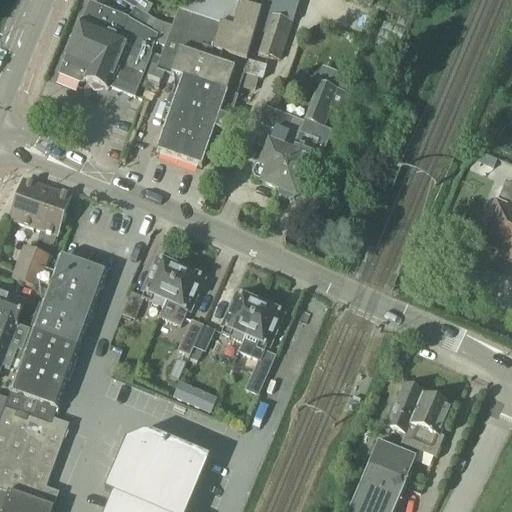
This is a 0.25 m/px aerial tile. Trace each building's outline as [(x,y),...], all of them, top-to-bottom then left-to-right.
[(118,0),(118,1),(134,11),(147,18),(152,9),(143,3),(139,0),(118,0)] [(162,124),(167,125),(156,155),(201,171),(212,141),(222,144),(238,99),(236,98),(239,90),(240,91),(243,75),(247,63),(250,53),(255,37),(262,13),(255,11),(258,0),(181,0),(179,12),(177,17),(172,32),(164,50),(156,73),(182,81),(174,102),(170,101),(162,124)] [(247,63),(243,75),(240,91),(254,95),(257,82),(262,83),(269,60),(280,64),(292,26),(294,27),(301,0),(266,0),(262,13),(255,37),(262,39),(256,55),(250,53),(247,63)] [(374,0),(340,0),(371,10),(374,0)] [(108,93),(108,91),(133,101),(130,109),(138,113),(144,99),(136,95),(148,66),(152,58),(151,58),(154,47),(164,50),(172,32),(156,24),(147,18),(134,11),(128,22),(90,6),(83,22),(80,28),(79,27),(64,62),(65,63),(59,77),(80,86),(85,84),(87,85),(93,94),(104,92),(108,93)] [(343,82),(327,76),(324,85),(339,91),(343,82)] [(293,153),(277,193),(296,200),(313,158),(321,162),(332,133),(323,130),(326,122),(330,113),(341,117),(348,97),(338,93),(339,91),(324,85),(324,87),(319,85),(311,103),(303,123),(305,123),(294,149),(293,153)] [(355,92),(352,101),(361,104),(364,95),(355,92)] [(364,104),(380,110),(385,98),(368,92),(364,104)] [(254,181),(261,184),(260,186),(277,193),(293,153),(284,150),(290,137),(289,137),(295,122),(265,110),(251,147),(266,152),(260,168),(255,170),(252,176),(254,181)] [(503,262),(511,265),(511,187),(506,185),(498,204),(496,204),(479,245),(506,256),(503,262)] [(22,186),(7,226),(39,238),(45,222),(42,220),(51,195),(22,186)] [(39,238),(36,245),(49,250),(52,241),(53,242),(69,201),(51,195),(42,220),(45,222),(39,238)] [(23,252),(11,282),(46,295),(54,275),(45,272),(50,260),(23,250),(23,252)] [(54,275),(46,295),(31,336),(77,353),(106,278),(59,261),(54,275)] [(138,304),(131,300),(122,320),(133,324),(141,305),(160,313),(177,274),(155,264),(138,304)] [(182,322),(199,283),(177,274),(160,313),(182,322)] [(0,323),(15,329),(15,330),(24,306),(0,297),(0,323)] [(236,299),(219,338),(241,348),(257,309),(236,299)] [(261,357),(279,318),(257,309),(241,348),(261,357)] [(0,371),(8,374),(15,354),(20,356),(28,334),(15,330),(15,329),(0,323),(0,371)] [(191,324),(186,334),(178,355),(188,359),(191,351),(201,329),(191,324)] [(201,329),(191,351),(205,356),(214,334),(201,329)] [(77,353),(31,336),(0,419),(0,435),(27,446),(35,424),(50,430),(52,424),(77,353)] [(245,395),(256,399),(272,362),(261,357),(245,395)] [(179,386),(172,402),(210,419),(217,403),(179,386)] [(390,432),(405,439),(423,397),(424,395),(404,387),(384,435),(388,436),(390,432)] [(405,439),(401,447),(434,461),(443,441),(438,439),(451,409),(436,402),(434,398),(429,396),(425,398),(423,397),(405,439)] [(27,446),(0,435),(0,505),(16,511),(52,511),(57,501),(43,496),(67,430),(52,424),(50,430),(35,424),(27,446)] [(125,444),(103,494),(112,498),(112,497),(149,511),(188,511),(210,461),(147,434),(125,444)] [(387,449),(376,445),(367,467),(377,471),(387,449)] [(415,461),(387,449),(377,471),(406,483),(415,461)] [(377,471),(367,467),(348,511),(394,511),(406,483),(377,471)] [(112,498),(105,511),(149,511),(112,497),(112,498)]
